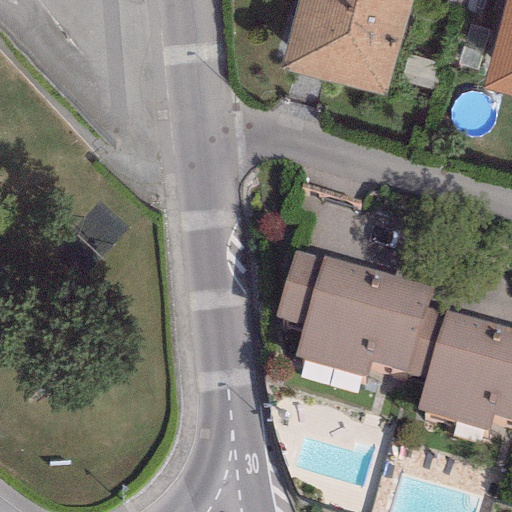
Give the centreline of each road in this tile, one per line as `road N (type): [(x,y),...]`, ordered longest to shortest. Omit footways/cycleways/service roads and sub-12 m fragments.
road 1 (residential): [(224,384),(193,0)]
road 2 (residential): [(224,384),(198,468),(170,511)]
road 3 (residential): [(253,511),(224,384)]
